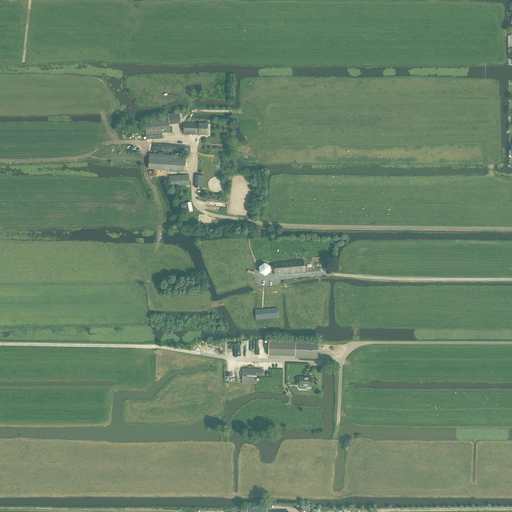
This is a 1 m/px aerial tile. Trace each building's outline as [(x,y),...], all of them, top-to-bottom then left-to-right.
[(168,133),(170,133),(169,118),(145,121),(147,140),(163,138),(163,135),(168,135),(168,133)] [(208,135),(208,124),(199,123),(199,124),(183,124),(184,134),(198,135),(208,135)] [(184,172),(185,156),(149,154),(149,170),(184,172)] [(189,175),(169,176),(170,187),(189,185),(189,175)] [(204,176),(202,176),(196,175),(195,188),(199,188),(199,185),(201,186),(201,182),(203,182),(204,176)] [(193,211),(190,202),(181,204),(182,209),(185,209),(186,213),(193,211)] [(263,264),(259,267),(260,273),(265,275),(270,272),(270,271),(271,271),(273,271),(274,271),(274,275),(305,272),(304,260),(273,263),(273,266),(273,267),(271,267),(270,267),(269,267),(269,266),(265,264),(264,264),(263,264)] [(255,310),(256,320),(278,318),(277,308),(255,310)] [(295,358),(317,359),(318,342),(269,341),(268,356),(295,356),(295,358)] [(264,376),(264,370),(243,369),(242,383),(256,383),(256,376),(264,376)] [(297,378),(297,386),(300,386),(306,386),(306,389),(311,389),(311,387),(312,387),(312,378),(300,378),(297,378)]
